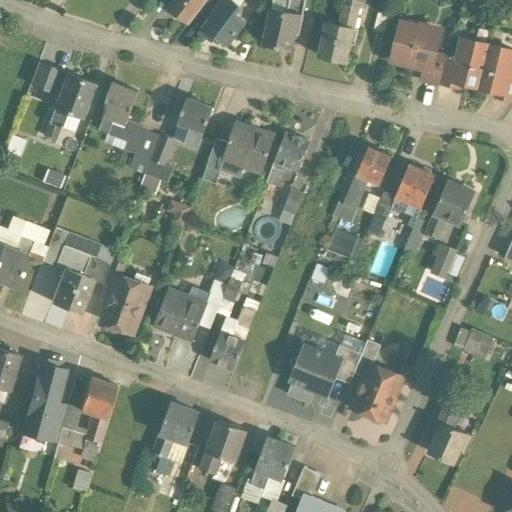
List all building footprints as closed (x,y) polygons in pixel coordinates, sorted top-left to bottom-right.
[(173,0),(169,5),(190,21),(198,9),(205,0),(173,0)] [(222,0),(205,0),(198,9),(209,17),(222,0)] [(238,0),(222,0),(209,17),(200,29),(213,39),(218,32),(229,41),(246,18),(236,10),(242,3),(238,0)] [(290,0),(288,10),(272,6),(265,41),(292,47),(296,30),(300,31),(306,6),(307,0),(290,0)] [(290,0),(273,0),(272,6),(288,10),(290,0)] [(319,0),(307,0),(306,6),(317,8),(319,0)] [(346,0),(341,23),(328,20),(320,53),(348,60),(352,42),(357,43),(361,27),(356,26),(361,5),(362,3),(348,0),(346,0)] [(418,23),(417,28),(401,25),(394,58),(425,65),(426,64),(432,65),(435,50),(437,50),(442,28),(418,23)] [(481,40),(464,36),(458,57),(466,59),(461,79),(479,84),(488,48),(480,46),(481,40)] [(497,50),(488,48),(479,84),(498,89),(503,68),(511,70),(511,64),(511,47),(499,44),(497,50)] [(437,50),(435,50),(432,65),(426,64),(425,65),(422,78),(440,82),(440,79),(447,54),(447,53),(437,50)] [(458,57),(447,54),(440,79),(459,84),(461,79),(466,59),(458,57)] [(28,82),(52,91),(60,70),(36,61),(28,82)] [(511,70),(503,68),(498,89),(497,93),(511,97),(511,70)] [(92,82),(65,71),(52,105),(53,106),(47,122),(58,126),(66,111),(78,116),(92,82)] [(139,89),(114,79),(101,113),(102,113),(96,127),(109,133),(115,118),(126,123),(127,120),(139,89)] [(201,100),(192,97),(188,96),(179,120),(191,125),(186,141),(199,146),(204,132),(205,132),(214,105),(201,101),(201,100)] [(109,133),(107,142),(138,153),(139,151),(147,128),(127,120),(126,123),(115,118),(109,133)] [(275,132),(238,119),(230,143),(226,153),(245,160),(243,166),(261,172),(273,136),(275,132)] [(147,128),(139,151),(152,156),(160,133),(147,128)] [(311,139),(287,129),(276,159),(287,163),(281,179),(293,184),(299,168),(300,168),(311,139)] [(71,130),(63,152),(74,157),(82,135),(71,130)] [(175,137),(163,132),(153,159),(153,160),(164,164),(165,162),(175,137)] [(28,142),(12,136),(6,152),(22,158),(28,142)] [(230,143),(219,139),(213,156),(223,161),(226,153),(230,143)] [(382,149),(370,144),(358,172),(370,177),(381,182),(393,154),(390,153),(389,149),(385,147),(382,149)] [(152,156),(139,151),(138,153),(133,166),(146,171),(151,158),(152,156)] [(223,161),(213,156),(204,177),(216,182),(225,162),(223,161)] [(174,166),(165,162),(164,164),(162,171),(150,166),(153,160),(153,159),(151,158),(146,171),(169,180),(174,166)] [(164,164),(153,160),(150,166),(162,171),(164,164)] [(423,167),(410,161),(395,198),(401,201),(403,197),(422,205),(436,172),(433,171),(432,167),(426,165),(423,167)] [(370,177),(358,172),(345,201),(357,207),(370,177)] [(275,177),(270,174),(267,182),(273,184),(275,177)] [(475,189),(449,179),(428,232),(439,236),(447,216),(462,222),(475,189)] [(304,191),(292,187),(284,207),(296,212),(304,191)] [(377,208),(368,230),(380,236),(389,214),(377,208)] [(45,228),(25,219),(20,231),(40,240),(45,228)] [(404,219),(394,242),(406,246),(413,230),(415,224),(404,219)] [(67,231),(54,226),(41,260),(53,265),(61,244),(62,245),(67,231)] [(422,234),(413,230),(406,246),(415,250),(422,234)] [(14,249),(1,244),(0,245),(0,280),(14,286),(27,255),(26,255),(33,241),(20,235),(14,249)] [(82,273),(89,254),(62,245),(61,244),(53,265),(63,268),(63,266),(82,273)] [(117,251),(100,244),(95,256),(112,263),(113,260),(117,251)] [(456,250),(444,245),(434,269),(446,274),(447,271),(456,251),(456,250)] [(456,251),(447,271),(458,275),(466,255),(456,251)] [(95,256),(89,254),(82,273),(93,277),(92,279),(104,283),(112,263),(95,256)] [(333,265),(318,259),(312,276),(326,282),(333,265)] [(125,265),(113,260),(112,263),(104,283),(115,287),(120,274),(121,275),(125,265)] [(82,273),(63,266),(63,268),(51,300),(80,311),(92,279),(93,277),(82,273)] [(121,275),(120,274),(115,287),(103,319),(132,330),(146,293),(132,287),(135,280),(121,275)] [(228,284),(223,296),(235,301),(243,280),(231,275),(228,284)] [(228,284),(216,279),(211,292),(208,299),(220,303),(223,296),(228,284)] [(211,292),(192,284),(188,293),(190,294),(188,299),(205,307),(208,299),(211,292)] [(188,293),(171,286),(162,309),(161,309),(160,312),(157,319),(175,326),(173,332),(179,333),(193,339),(205,307),(188,299),(190,294),(188,293)] [(260,302),(247,297),(244,305),(238,321),(239,322),(251,326),(260,302)] [(251,326),(239,322),(234,334),(246,339),(251,326)] [(494,336),(473,327),(464,349),(474,353),(477,348),(487,352),(494,336)] [(234,334),(221,330),(211,359),(235,368),(246,339),(234,334)] [(362,352),(354,372),(366,376),(371,362),(373,362),(380,343),(368,338),(362,352)] [(306,343),(301,354),(290,358),(295,369),(291,380),(328,395),(335,376),(343,358),(336,355),(306,343)] [(362,352),(340,343),(336,355),(343,358),(335,376),(350,382),(354,372),(362,352)] [(17,353),(0,347),(0,401),(2,402),(7,387),(10,389),(14,376),(11,375),(17,353)] [(40,362),(21,432),(45,438),(54,401),(63,369),(40,362)] [(366,376),(354,406),(370,413),(372,418),(378,421),(385,418),(402,374),(373,362),(371,362),(366,376)] [(115,383),(88,375),(79,408),(91,412),(105,415),(115,383)] [(200,411),(172,400),(160,432),(154,450),(162,453),(167,455),(174,437),(189,442),(200,411)] [(66,404),(54,401),(45,438),(56,441),(60,426),(66,404)] [(79,408),(66,404),(60,426),(85,432),(86,429),(86,428),(91,412),(79,408)] [(472,435),(453,427),(460,412),(445,406),(434,432),(438,434),(430,451),(455,462),(460,450),(465,452),(472,435)] [(105,415),(91,412),(86,428),(86,429),(100,433),(105,415)] [(247,428),(219,418),(201,467),(215,473),(222,455),(235,460),(247,428)] [(85,432),(60,426),(56,441),(73,446),(81,448),(83,444),(84,440),(82,440),(85,432)] [(100,433),(86,429),(85,432),(82,440),(84,440),(83,444),(95,447),(100,433)] [(296,446),(268,435),(256,467),(251,482),(266,487),(271,473),(284,477),(296,446)] [(73,446),(64,443),(61,454),(70,456),(73,446)] [(95,447),(83,444),(81,448),(79,455),(92,459),(95,447)] [(181,460),(167,455),(162,453),(157,469),(177,476),(187,480),(193,463),(183,459),(181,460)] [(322,472),(305,465),(293,494),(303,498),(306,492),(312,495),(322,472)] [(89,472),(79,469),(74,488),(83,490),(89,472)] [(187,480),(177,476),(170,497),(179,500),(187,480)] [(511,511),(511,481),(498,511),(511,511)] [(236,486),(222,482),(214,506),(227,511),(236,486)] [(266,487),(251,482),(246,497),(259,502),(266,487)] [(312,495),(306,492),(303,498),(297,511),(329,511),(333,504),(312,495)] [(273,496),(266,496),(262,504),(269,507),(273,496)] [(284,511),(288,503),(273,496),(269,507),(266,511),(284,511)]
